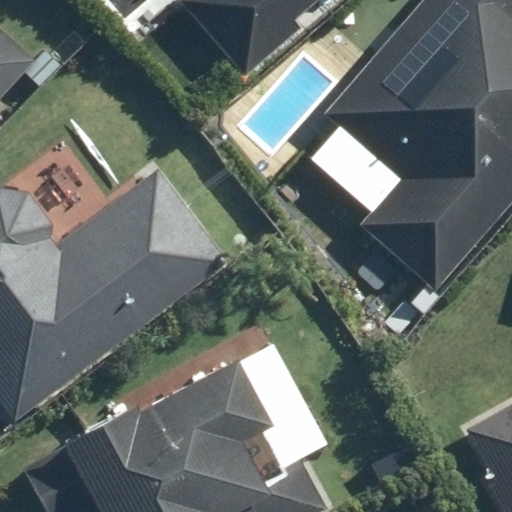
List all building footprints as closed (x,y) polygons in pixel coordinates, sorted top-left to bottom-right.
[(178,0),(242,73),(324,0),(178,0)] [(401,180),(362,226),(435,289),(511,200),(511,0),(417,0),(322,111),(401,180)] [(0,93),(30,61),(0,33),(0,93)] [(0,406),(11,421),(230,254),(159,161),(55,239),(7,176),(0,181),(0,406)] [(246,345),(58,438),(94,511),(319,511),(326,509),(246,345)] [(511,511),(511,401),(453,437),(499,511),(511,511)]
